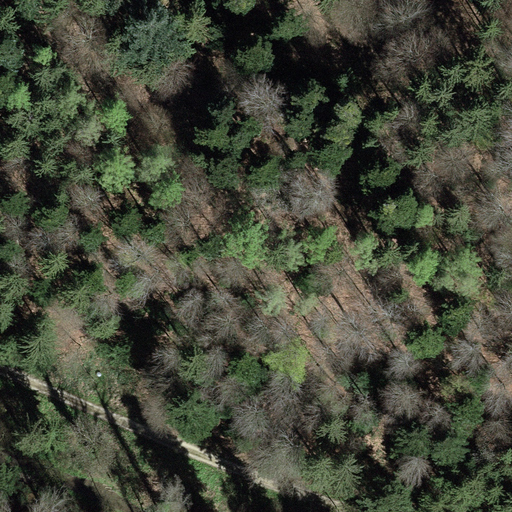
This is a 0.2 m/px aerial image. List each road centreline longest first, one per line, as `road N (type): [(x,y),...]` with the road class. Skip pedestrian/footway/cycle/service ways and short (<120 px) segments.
road 1 (track): [(0,366),(345,511)]
road 2 (track): [(511,208),(416,187),(222,105)]
